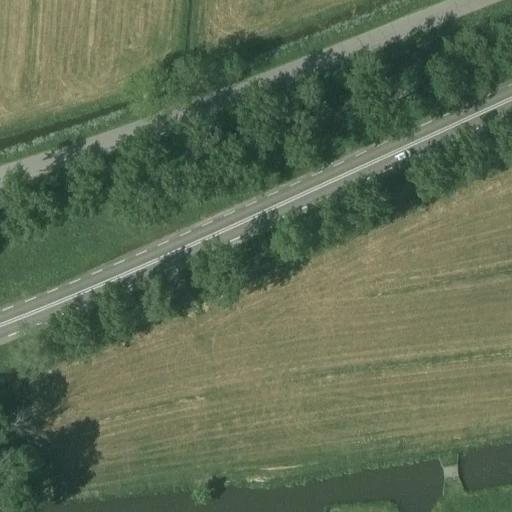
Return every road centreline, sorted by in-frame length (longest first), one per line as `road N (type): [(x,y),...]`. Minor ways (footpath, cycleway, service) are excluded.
road 1 (primary): [(511,99),(0,325)]
road 2 (unclassified): [(0,178),(143,132),(471,0)]
road 3 (track): [(225,337),(339,437),(473,420)]
